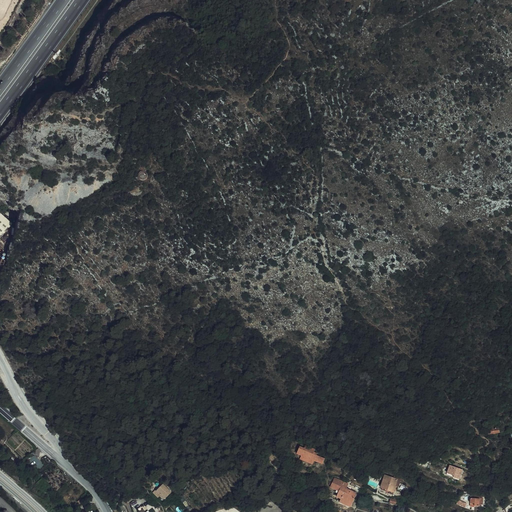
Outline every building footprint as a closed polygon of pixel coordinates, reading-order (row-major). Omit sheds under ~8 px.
[(136,178),(136,180),(135,181),(137,184),(138,183),(139,184),(140,184),(142,184),(143,183),(144,182),(145,181),(146,179),(146,178),(145,176),(144,175),(143,174),(142,174),(140,174),(138,175),(137,176),(137,177),(136,178)] [(0,235),(11,223),(0,213),(0,235)] [(489,430),(492,430),(492,429),(495,429),(495,423),(492,424),(492,421),(489,421),(489,423),(484,424),(485,430),(489,430)] [(290,453),(289,457),(294,458),(308,462),(316,464),(317,459),(310,456),(310,455),(307,454),(307,451),(297,448),(296,451),(291,449),(290,453)] [(458,467),(446,462),(443,470),(450,472),(449,474),(455,476),(458,467)] [(384,486),(383,487),(391,490),(393,483),(392,483),(394,476),(382,472),(378,484),(384,486)] [(334,490),(333,493),(335,494),(339,496),(344,498),(349,499),(352,490),(341,487),(343,482),(329,477),(326,487),(334,490)] [(154,492),(163,501),(173,491),(164,482),(154,492)] [(335,494),(333,493),(332,496),(337,498),(336,499),(347,503),(349,499),(344,498),(339,496),(335,494)] [(471,501),(470,503),(475,504),(476,496),(467,495),(466,500),(471,501)]
